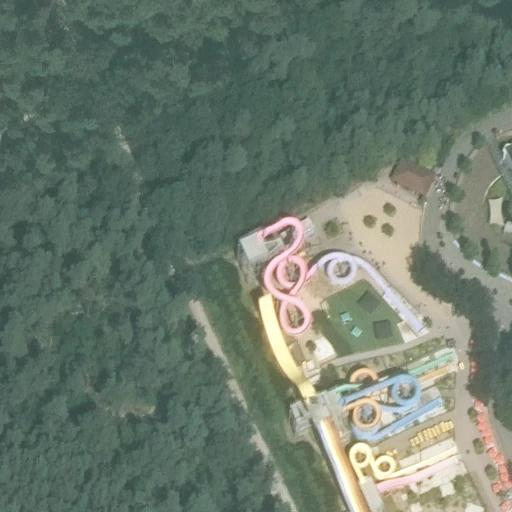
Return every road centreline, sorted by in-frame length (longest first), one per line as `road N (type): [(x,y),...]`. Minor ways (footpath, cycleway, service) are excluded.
road 1 (track): [(81,57),(203,320)]
road 2 (track): [(203,320),(292,511)]
